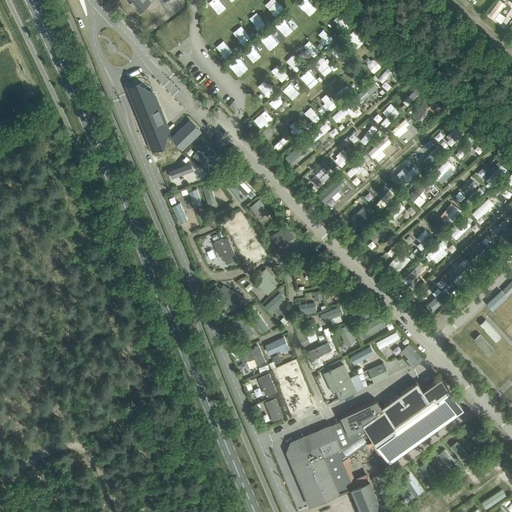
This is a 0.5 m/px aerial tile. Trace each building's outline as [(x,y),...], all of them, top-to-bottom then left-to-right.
[(128,0),(140,12),(152,0),(128,0)] [(130,88),(129,90),(145,130),(147,129),(153,142),(165,137),(160,124),(166,122),(166,121),(157,100),(152,96),(153,94),(147,89),(145,91),(143,90),(141,86),(139,85),(130,88)] [(264,111),(255,119),(247,126),(255,134),(272,119),(264,111)] [(183,149),(201,131),(193,122),(189,126),(187,123),(172,137),(183,149)] [(176,173),(189,184),(199,172),(190,165),(188,167),(183,164),(176,173)] [(225,177),(235,191),(243,186),(240,181),(241,180),(234,170),(225,177)] [(267,211),(258,200),(251,206),(260,216),(267,211)] [(227,229),(231,236),(246,229),(240,217),(221,226),(223,231),(227,229)] [(287,225),(273,236),(281,247),(295,236),(287,225)] [(223,254),(227,264),(237,259),(229,240),(225,242),(223,238),(214,242),(220,256),(223,254)] [(300,260),(298,257),(295,261),(313,277),(321,269),(305,255),(300,260)] [(254,279),(268,294),(276,286),(271,280),(275,276),(266,267),(254,279)] [(211,293),(231,305),(238,293),(232,289),(230,291),(228,290),(227,292),(216,285),(211,293)] [(230,322),(243,340),(254,332),(241,314),(230,322)] [(379,317),(370,322),(363,326),(368,336),(384,327),(379,317)] [(299,328),(304,341),(313,337),(311,334),(316,332),(312,323),(299,328)] [(341,333),(346,344),(356,340),(351,328),(350,328),(348,323),(339,328),(341,333)] [(266,345),(270,354),(279,350),(280,352),(290,348),(284,336),(266,345)] [(316,347),(322,360),(337,352),(330,337),(320,342),(322,345),(316,347)] [(255,358),(258,365),(266,361),(259,344),(255,345),(256,347),(244,352),(247,361),(255,358)] [(409,344),(401,351),(415,365),(423,358),(409,344)] [(389,375),(385,366),(383,363),(369,369),(374,382),(389,375)] [(340,392),(338,393),(340,398),(356,391),(343,364),(324,373),(332,391),(339,388),(340,392)] [(269,372),(258,377),(267,396),(277,391),(269,372)] [(377,400),(342,416),(349,433),(366,425),(389,462),(463,408),(441,378),(423,390),(417,382),(382,407),(377,400)] [(265,402),(273,420),(284,416),(276,397),(265,402)] [(311,505),(352,488),(352,489),(353,488),(353,487),(337,450),(341,448),(339,444),(340,441),(336,431),(333,430),(331,425),(313,432),(310,431),(307,433),(306,436),(302,437),(299,436),(296,437),(295,440),(292,441),(290,445),(288,451),(311,506),(311,505)] [(370,480),(353,487),(353,488),(352,489),(361,511),(383,511),(375,493),(370,480)]
